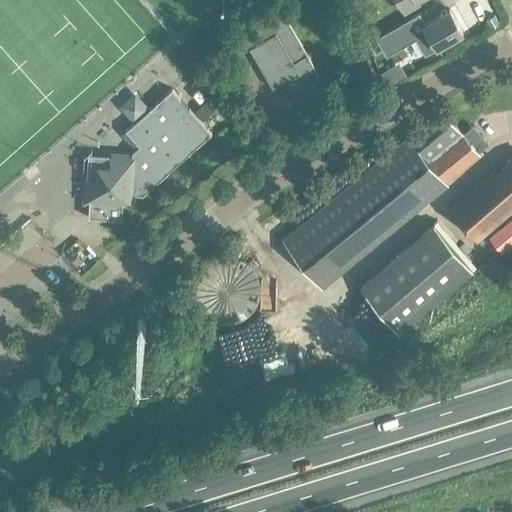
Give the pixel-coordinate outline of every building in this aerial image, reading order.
[(397,0),(404,11),(419,2),(418,0),(397,0)] [(429,34),(437,47),(463,32),(449,9),(423,24),(424,25),(410,33),(415,42),(429,34)] [(285,79),(297,101),(325,85),(284,13),(269,21),(275,31),(249,46),(273,87),(285,79)] [(378,36),(384,46),(405,35),(399,24),(378,36)] [(143,193),(211,132),(172,88),(125,129),(139,144),(132,151),(132,155),(87,152),(85,200),(89,201),(88,216),(122,218),(123,202),(133,203),(133,193),(143,193)] [(450,181),(448,179),(481,152),(443,106),(284,236),(323,284),(450,181)] [(511,160),(497,172),(495,170),(450,206),(476,238),(511,209),(511,160)] [(511,255),(511,217),(490,235),(509,258),(511,255)] [(358,281),(396,328),(471,267),(433,220),(358,281)] [(477,253),(486,264),(493,258),(484,247),(477,253)] [(197,263),(211,320),(265,306),(251,250),(197,263)] [(82,261),(77,255),(71,261),(76,266),(82,261)] [(142,304),(152,321),(162,315),(152,298),(142,304)]
